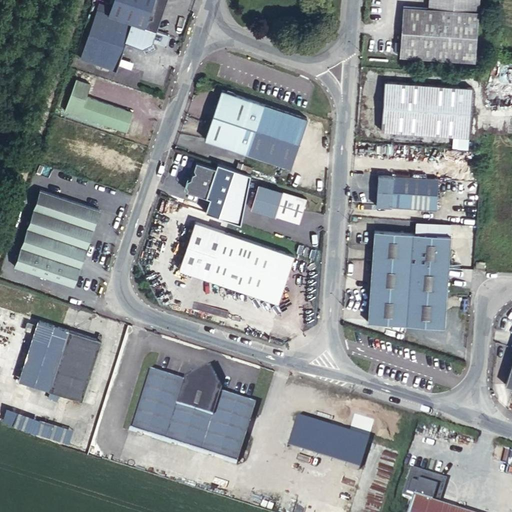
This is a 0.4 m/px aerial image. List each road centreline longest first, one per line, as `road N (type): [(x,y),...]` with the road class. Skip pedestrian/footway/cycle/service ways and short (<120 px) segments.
road 1 (unclassified): [(326,371),(126,308),(118,292),(203,19)]
road 2 (unclassified): [(326,371),(350,58)]
road 3 (track): [(81,0),(0,248)]
road 4 (unclassified): [(203,19),(267,47),(316,60),(350,58)]
road 5 (unclassified): [(470,415),(326,371)]
road 6 (unclassified): [(511,290),(494,299),(482,319),(470,415)]
